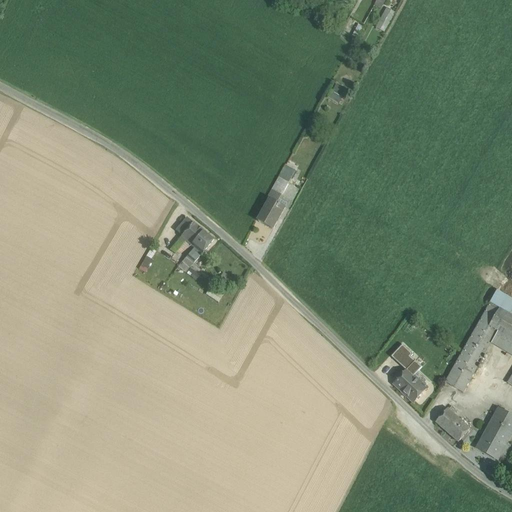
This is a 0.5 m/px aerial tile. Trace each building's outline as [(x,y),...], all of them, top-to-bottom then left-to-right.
[(386,8),(379,25),(388,28),(395,12),(386,8)] [(340,103),(343,97),(339,95),(343,87),(336,84),(329,98),(340,103)] [(285,166),(279,178),(288,183),(294,186),(300,175),(294,172),(294,171),(285,166)] [(279,178),(272,189),(282,195),(288,183),(279,178)] [(271,199),(258,221),(273,230),(285,208),(271,199)] [(213,240),(193,223),(180,237),(181,238),(185,241),(194,248),(186,258),(194,264),(201,255),(213,240)] [(181,238),(170,250),(175,254),(185,241),(181,238)] [(511,299),(497,291),(491,303),(511,315),(511,299)] [(511,315),(491,303),(490,303),(446,382),(463,393),(491,343),(498,331),(511,339),(511,376),(508,383),(511,385),(511,315)] [(511,339),(498,331),(491,343),(511,355),(511,339)] [(421,358),(411,352),(404,361),(415,368),(421,358)] [(426,389),(407,371),(395,384),(414,402),(426,389)] [(471,429),(449,409),(436,423),(459,443),(471,429)] [(487,454),(509,415),(500,410),(493,422),(495,423),(484,442),(482,440),(477,449),(487,454)] [(511,416),(509,415),(487,454),(497,460),(507,441),(508,441),(511,433),(511,416)]
